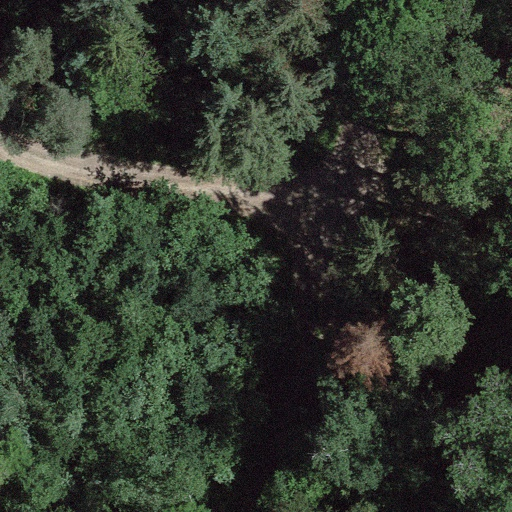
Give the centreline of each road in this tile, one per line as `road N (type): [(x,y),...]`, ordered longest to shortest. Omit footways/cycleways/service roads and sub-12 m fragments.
road 1 (track): [(389,0),(342,182),(294,197),(132,181),(62,169),(0,139)]
road 2 (track): [(342,182),(314,343),(257,511)]
road 3 (track): [(342,182),(511,381)]
